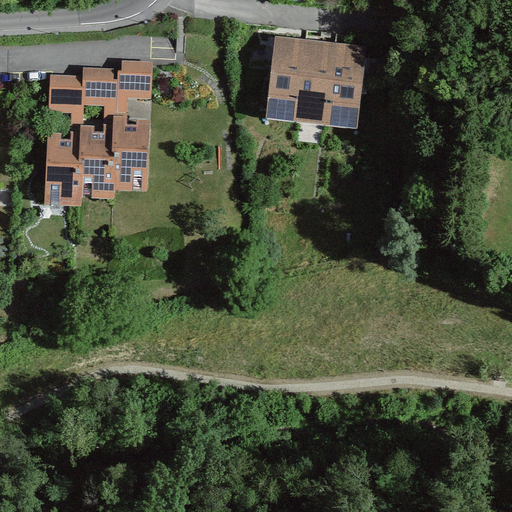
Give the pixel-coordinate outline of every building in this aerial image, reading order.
[(310,44),(283,42),(277,118),(304,120),(310,44)] [(310,44),(304,120),(331,122),(337,46),(310,44)] [(337,46),(331,122),(357,124),(363,48),(337,46)] [(89,79),(57,78),(55,108),(77,110),(76,120),(85,121),(86,101),(111,102),(111,111),(127,112),(128,95),(153,96),(155,65),(127,63),(126,74),(89,72),(89,79)] [(152,123),(117,121),(117,131),(86,129),(86,138),(56,137),(52,202),(86,204),(87,175),(101,176),(100,195),(118,196),(119,184),(149,186),(152,123)]
